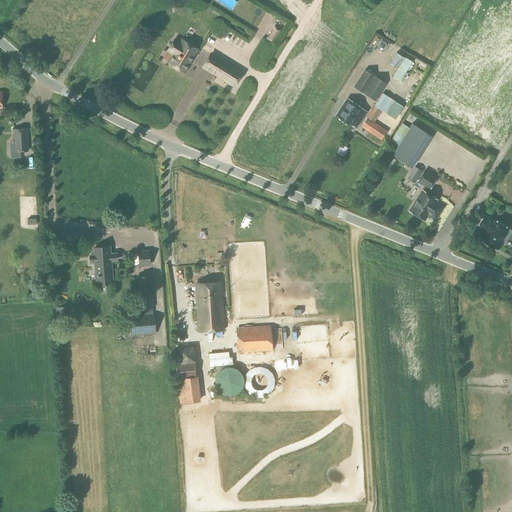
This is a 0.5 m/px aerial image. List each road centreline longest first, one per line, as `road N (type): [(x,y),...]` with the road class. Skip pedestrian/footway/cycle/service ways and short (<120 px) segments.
road 1 (unclassified): [(511,285),(217,164)]
road 2 (unclassified): [(217,164),(55,87),(0,41)]
road 3 (residential): [(217,164),(318,0)]
road 4 (residential): [(333,0),(461,80)]
